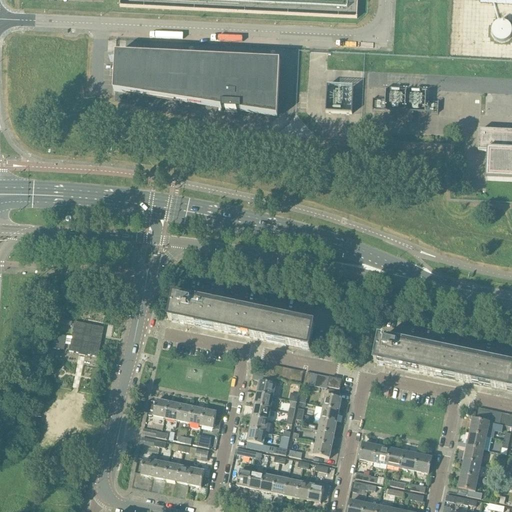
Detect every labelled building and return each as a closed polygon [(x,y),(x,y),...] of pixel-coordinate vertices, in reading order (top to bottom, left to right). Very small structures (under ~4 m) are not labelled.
[(116,55),(114,93),(222,110),(222,112),(241,113),(278,119),(280,63),(116,55)] [(398,112),(398,122),(412,123),(413,113),(398,112)] [(342,129),(342,137),(360,138),(360,130),(342,129)] [(511,132),(479,131),(478,152),(487,152),(486,181),(511,182),(511,132)] [(181,299),(174,297),(169,321),(309,351),(312,337),(314,328),(308,326),(198,303),(187,301),(187,300),(181,299)] [(74,323),(68,352),(97,358),(103,329),(74,323)] [(54,335),(52,349),(63,351),(65,342),(66,338),(54,335)] [(511,392),(511,368),(393,344),(393,343),(380,340),(374,364),(377,365),(424,375),(478,386),(511,392)] [(268,365),(265,377),(271,379),(274,366),(268,365)] [(271,379),(277,380),(280,368),(274,366),(271,379)] [(277,380),(283,381),(286,369),(280,368),(277,380)] [(291,370),(286,369),(283,381),(289,382),(291,370)] [(297,371),(291,370),(289,382),(295,383),(297,371)] [(303,373),(297,371),(295,383),(301,385),(303,373)] [(309,387),(312,375),(306,373),(304,385),(309,387)] [(318,376),(312,375),(309,387),(316,388),(318,376)] [(316,388),(321,389),(324,377),(318,376),(316,388)] [(273,398),(274,392),(275,386),(276,386),(277,380),(271,379),(265,377),(264,377),(263,383),(260,383),(257,395),(273,398)] [(321,389),(327,390),(328,389),(329,379),(330,378),(324,377),(321,389)] [(328,389),(340,391),(342,381),(329,379),(328,389)] [(323,408),(339,412),(342,400),(338,399),(339,393),(329,391),(328,397),(326,396),(323,408)] [(271,410),(273,398),(257,395),(255,407),(271,410)] [(165,420),(169,404),(156,401),(153,417),(165,420)] [(181,406),(169,404),(165,420),(177,422),(181,406)] [(177,422),(189,425),(192,409),(181,406),(177,422)] [(268,422),(271,410),(255,407),(252,419),(268,422)] [(337,424),(339,412),(323,408),(321,421),(337,424)] [(472,412),(471,419),(473,420),(476,421),(478,413),(479,409),(473,408),(472,412)] [(189,425),(201,427),(204,411),(192,409),(189,425)] [(478,413),(476,421),(482,422),(485,410),(479,409),(478,413)] [(485,410),(482,422),(488,423),(491,412),(485,410)] [(204,411),(201,427),(213,430),(217,414),(204,411)] [(491,412),(488,423),(490,424),(494,425),(497,413),(491,412)] [(497,413),(494,425),(500,426),(503,414),(497,413)] [(503,414),(500,426),(506,427),(508,415),(503,414)] [(266,434),(268,422),(252,419),(250,431),(266,434)] [(473,420),(470,434),(487,438),(490,424),(488,423),(482,422),(476,421),(473,420)] [(334,436),(337,424),(321,421),(318,432),(334,436)] [(161,440),(162,434),(144,430),(143,436),(161,440)] [(266,434),(250,431),(247,443),(263,446),(266,434)] [(332,448),(334,436),(318,432),(316,444),(332,448)] [(470,434),(467,448),(484,451),(487,438),(470,434)] [(275,449),(274,455),(286,457),(287,451),(290,439),(284,438),(281,450),(275,449)] [(159,449),(161,443),(142,439),(141,445),(159,449)] [(198,441),(197,447),(209,450),(210,444),(198,441)] [(332,448),(316,444),(314,457),(329,460),(332,448)] [(373,464),(377,447),(363,444),(359,461),(373,464)] [(172,451),(183,454),(184,448),(179,447),(180,446),(173,445),(172,451)] [(391,450),(377,447),(373,464),(387,467),(391,450)] [(183,454),(195,456),(196,450),(184,448),(183,454)] [(467,448),(464,462),(481,465),(484,451),(467,448)] [(207,462),(209,453),(196,450),(195,456),(196,456),(195,459),(207,462)] [(240,457),(255,460),(256,454),(236,450),(235,456),(234,462),(239,463),(240,457)] [(404,453),(391,450),(387,467),(401,470),(404,453)] [(290,452),(289,458),(301,460),(302,454),(290,452)] [(401,470),(415,473),(418,456),(404,453),(401,470)] [(418,456),(415,473),(428,476),(431,459),(418,456)] [(157,463),(156,463),(144,460),(141,476),(153,479),(157,463)] [(464,462),(461,475),(478,479),(481,465),(464,462)] [(153,479),(165,481),(168,465),(157,463),(153,479)] [(165,481),(177,484),(180,468),(168,465),(165,481)] [(316,466),(315,472),(327,475),(328,469),(316,466)] [(177,484),(189,486),(192,470),(180,468),(177,484)] [(189,486),(201,489),(204,473),(192,470),(189,486)] [(249,490),(252,474),(240,471),(237,487),(249,490)] [(264,476),(252,474),(249,490),(261,492),(264,476)] [(357,474),(356,480),(369,483),(371,478),(371,477),(357,474)] [(461,475),(458,489),(469,492),(467,497),(481,500),(483,495),(475,493),(478,479),(461,475)] [(273,495),(276,479),(264,476),(261,492),(273,495)] [(288,481),(276,479),(273,495),(285,497),(288,481)] [(300,484),(288,481),(285,497),(297,500),(300,484)] [(367,493),(368,492),(369,486),(355,483),(353,490),(367,493)] [(297,500),(309,502),(312,486),(300,484),(297,500)] [(312,486),(309,502),(321,505),(324,489),(312,486)] [(412,486),(411,492),(424,495),(425,489),(412,486)] [(410,495),(409,501),(422,504),(424,498),(410,495)] [(468,507),(468,506),(469,501),(447,496),(445,502),(454,504),(461,506),(460,511),(465,511),(466,507),(468,507)] [(363,511),(365,505),(351,502),(348,511),(363,511)]
